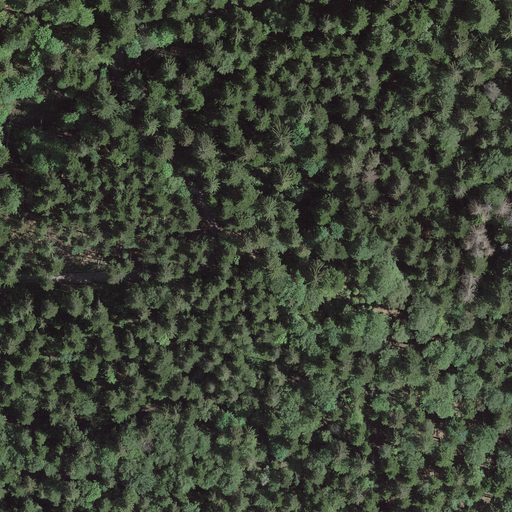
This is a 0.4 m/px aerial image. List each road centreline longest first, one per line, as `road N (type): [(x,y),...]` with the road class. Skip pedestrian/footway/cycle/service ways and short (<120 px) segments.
road 1 (unclassified): [(0,280),(182,271),(209,260),(214,229),(124,100),(118,51),(131,28),(155,16),(296,0)]
road 2 (track): [(0,421),(82,406),(245,411),(302,375),(307,348),(281,280),(181,175)]
road 3 (track): [(124,100),(158,39),(363,26),(406,0)]
